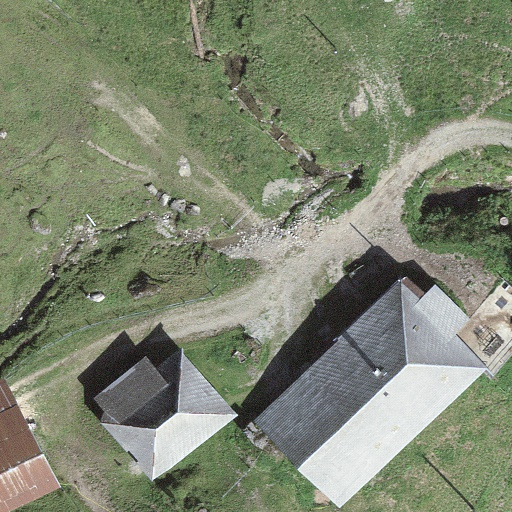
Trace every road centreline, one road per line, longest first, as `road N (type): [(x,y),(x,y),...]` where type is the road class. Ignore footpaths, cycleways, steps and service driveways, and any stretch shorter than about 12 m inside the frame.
road 1 (track): [(320,238),(254,280),(161,297),(50,385)]
road 2 (track): [(511,138),(484,132),(422,148),(320,238)]
